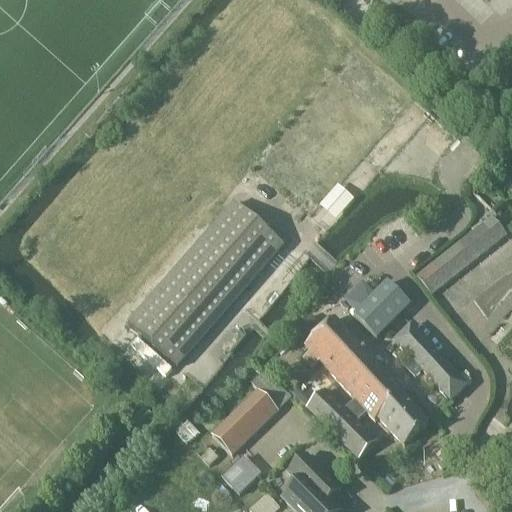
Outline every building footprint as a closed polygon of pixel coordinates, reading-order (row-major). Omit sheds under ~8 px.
[(128,327),(177,370),(283,248),(234,205),(128,327)] [(417,279),(433,299),(507,237),(491,218),(417,279)] [(355,318),(378,342),(412,308),(389,285),(355,318)] [(355,400),(343,411),(358,425),(367,416),(381,431),(384,427),(403,448),(429,423),(402,394),(406,390),(397,380),(393,384),(334,322),(306,349),(311,354),(304,360),(313,369),(319,363),(355,400)] [(395,343),(451,403),(467,388),(411,328),(395,343)] [(358,425),(343,411),(325,392),(307,411),(356,462),(350,467),(368,486),(370,484),(375,485),(379,481),(379,476),(390,465),(374,448),(376,445),(358,425)] [(213,440),(233,459),(279,414),(260,394),(213,440)] [(289,475),(299,485),(291,492),(297,498),(289,506),(295,511),(338,511),(320,494),(330,484),(305,458),(289,475)] [(253,511),(278,511),(281,510),(269,497),(253,511)]
